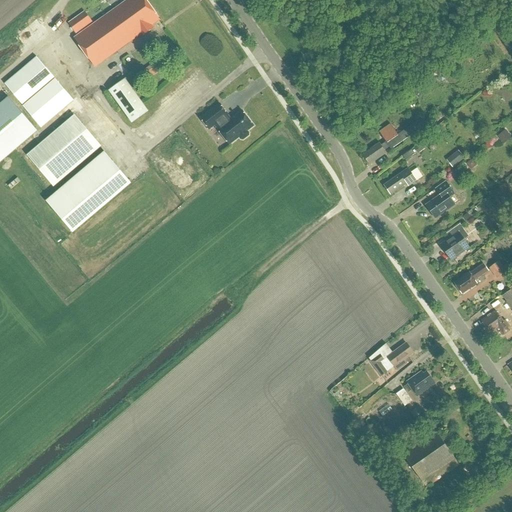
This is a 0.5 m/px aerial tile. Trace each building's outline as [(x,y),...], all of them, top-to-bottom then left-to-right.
[(142,33),(144,36),(152,30),(150,27),(160,21),(145,0),(128,0),(74,38),(95,67),(142,33)] [(85,12),(69,24),(76,34),(92,22),(85,12)] [(23,107),(41,128),(73,101),(55,79),(55,80),(54,78),(37,58),(5,85),(22,105),(23,104),(24,106),(23,107)] [(148,77),(163,66),(159,60),(144,71),(148,77)] [(148,112),(125,79),(109,91),(132,123),(148,112)] [(0,105),(0,163),(37,132),(9,98),(0,105)] [(220,104),(200,119),(209,130),(215,126),(218,129),(218,130),(229,145),(239,138),(241,140),(243,140),(249,136),(249,134),(248,132),(254,127),(242,111),(230,120),(227,117),(228,115),(220,104)] [(28,155),(54,185),(100,147),(74,116),(28,155)] [(362,155),(369,165),(370,165),(386,153),(384,151),(390,147),(391,150),(424,127),(420,120),(398,135),(391,125),(380,133),(386,142),(381,146),(379,144),(363,155),(362,155)] [(406,161),(414,155),(412,151),(403,157),(406,161)] [(447,162),(452,168),(464,158),(459,152),(447,162)] [(47,203),(73,233),(131,184),(105,153),(47,203)] [(384,186),(391,195),(407,184),(409,187),(418,181),(409,169),(384,186)] [(418,191),(429,183),(426,178),(414,186),(418,191)] [(426,206),(436,219),(455,205),(450,198),(455,194),(446,182),(436,189),(440,196),(426,206)] [(459,233),(441,245),(451,261),(470,248),(459,233)] [(490,269),(498,279),(507,272),(500,262),(490,269)] [(455,283),(462,294),(477,284),(475,281),(489,272),(484,265),(470,274),(470,273),(455,283)] [(501,297),(511,312),(511,292),(510,291),(501,297)] [(501,332),(504,336),(511,330),(505,321),(503,322),(496,311),(482,321),(484,324),(481,326),(487,335),(490,332),(491,335),(497,331),(498,332),(500,333),(501,332)] [(406,343),(384,360),(380,354),(370,361),(382,376),(394,367),(395,367),(398,371),(408,363),(405,360),(413,353),(406,343)] [(410,389),(415,396),(434,383),(424,370),(421,372),(420,370),(404,381),(406,383),(401,386),(406,392),(410,389)] [(394,394),(403,406),(411,401),(402,388),(394,394)] [(455,459),(435,431),(403,454),(422,482),(455,459)]
